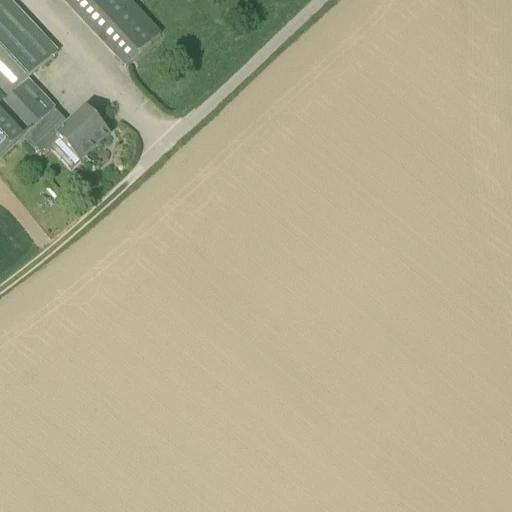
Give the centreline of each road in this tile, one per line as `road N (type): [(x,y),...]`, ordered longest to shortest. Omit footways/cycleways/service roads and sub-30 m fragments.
road 1 (unclassified): [(318,0),(140,166)]
road 2 (track): [(140,166),(0,288)]
